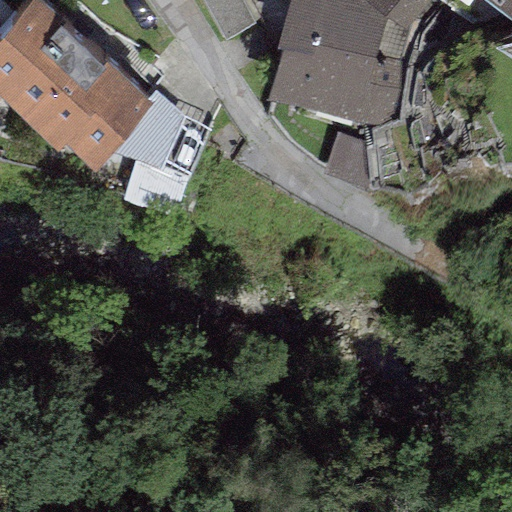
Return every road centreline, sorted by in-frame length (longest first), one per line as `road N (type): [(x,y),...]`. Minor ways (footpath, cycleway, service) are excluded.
road 1 (residential): [(170,0),(288,163),(348,205)]
road 2 (unclassified): [(348,205),(511,303)]
